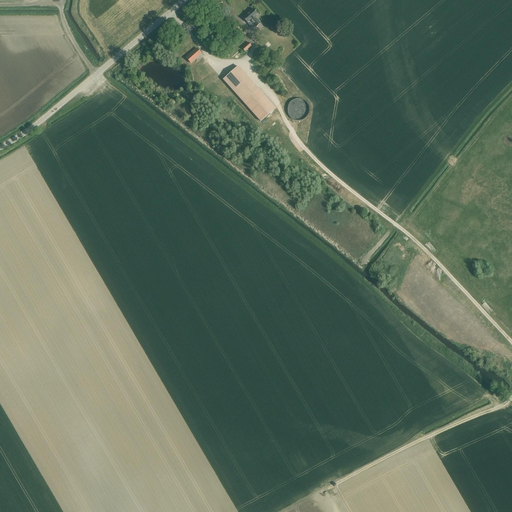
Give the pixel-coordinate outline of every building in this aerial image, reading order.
[(247,23),(252,27),(255,25),(257,27),(260,24),(255,18),(257,16),(256,15),(257,14),(253,9),(243,18),(247,23)] [(248,43),(242,49),(245,52),(251,46),(248,43)] [(197,48),(186,58),(191,63),(201,54),(197,48)] [(223,80),(260,121),(275,108),(238,67),(223,80)] [(293,119),(296,120),(299,121),(302,120),(305,119),(307,116),(309,114),(309,110),(309,107),(308,104),(306,102),(304,100),(301,99),(298,98),(295,99),(292,100),(290,102),(288,105),(287,108),(287,111),(288,114),(290,117),(293,119)]
